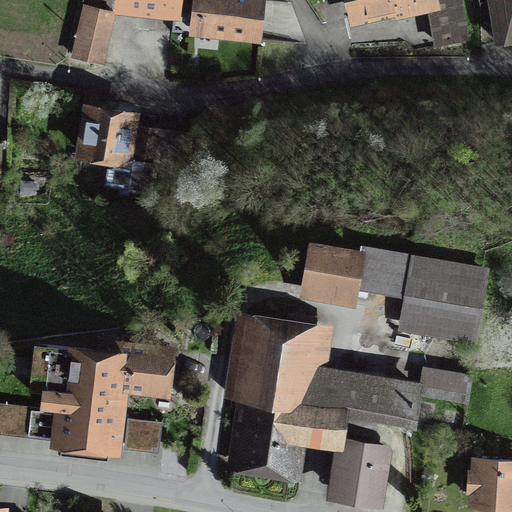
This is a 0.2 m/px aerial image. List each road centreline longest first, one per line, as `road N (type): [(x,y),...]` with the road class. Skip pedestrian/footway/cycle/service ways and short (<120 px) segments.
road 1 (residential): [(0,69),(166,90),(258,86),(374,64),(511,65)]
road 2 (residential): [(0,476),(251,511)]
